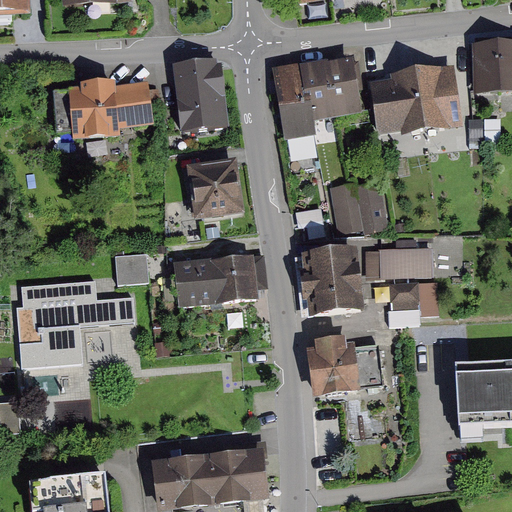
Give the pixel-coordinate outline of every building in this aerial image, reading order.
[(0,0),(0,29),(32,28),(30,0),(0,0)] [(63,0),(64,11),(132,8),(131,0),(63,0)] [(511,47),(477,48),(478,96),(511,94),(511,47)] [(206,62),(173,65),(177,109),(188,108),(190,138),(230,135),(225,67),(206,68),(206,62)] [(358,64),(279,73),(288,145),(322,141),(320,123),(364,118),(358,64)] [(425,137),(464,132),(455,70),(416,75),(425,137)] [(425,137),(416,75),(393,78),(394,83),(372,86),(379,139),(402,136),(402,141),(425,137)] [(149,85),(72,91),(76,143),(129,139),(128,129),(152,127),(149,85)] [(240,166),(194,171),(201,223),(247,218),(240,166)] [(362,252),(306,256),(311,319),(366,314),(365,296),(371,296),(369,270),(363,270),(362,252)] [(437,253),(375,255),(376,283),(438,281),(437,253)] [(151,288),(149,258),(119,260),(120,290),(151,288)] [(264,258),(178,264),(181,309),(261,304),(260,291),(266,290),(264,258)] [(23,306),(16,307),(21,369),(83,365),(80,326),(134,323),(133,297),(96,299),(95,281),(21,286),(23,306)] [(422,288),(394,288),(394,307),(423,307),(422,288)] [(320,353),(312,354),(317,399),(366,395),(365,389),(384,387),(381,348),(351,350),(350,342),(319,345),(320,353)] [(511,369),(455,373),(459,436),(511,432),(511,369)] [(267,457),(157,467),(160,511),(202,511),(271,506),(267,457)] [(48,511),(115,511),(113,484),(47,492),(48,511)]
